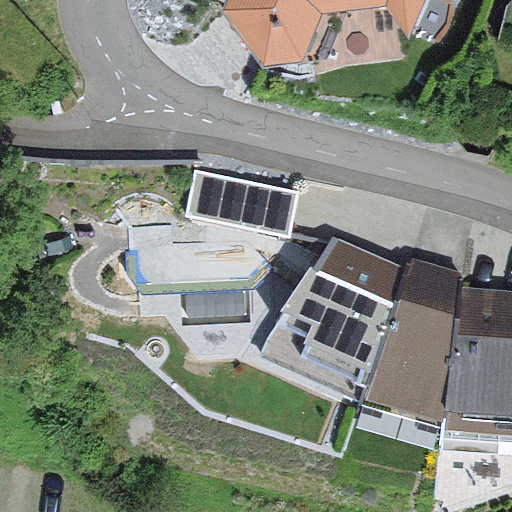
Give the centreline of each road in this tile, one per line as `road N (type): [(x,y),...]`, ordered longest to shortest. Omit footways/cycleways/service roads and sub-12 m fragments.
road 1 (residential): [(511,209),(134,94)]
road 2 (residential): [(134,94),(95,122),(0,125)]
